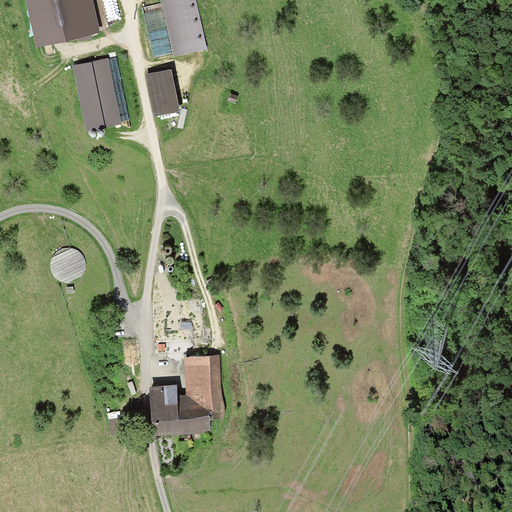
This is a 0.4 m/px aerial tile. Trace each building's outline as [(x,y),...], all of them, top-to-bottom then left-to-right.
[(98,31),(90,0),(27,0),(38,45),(98,31)] [(205,47),(194,0),(167,0),(163,1),(175,54),(205,47)] [(118,60),(73,68),(85,129),(129,121),(118,60)] [(167,71),(146,75),(155,114),(176,110),(167,71)] [(189,396),(177,396),(178,431),(210,430),(210,416),(221,416),(220,357),(188,358),(189,396)] [(155,431),(178,431),(177,396),(177,387),(154,388),(155,431)]
